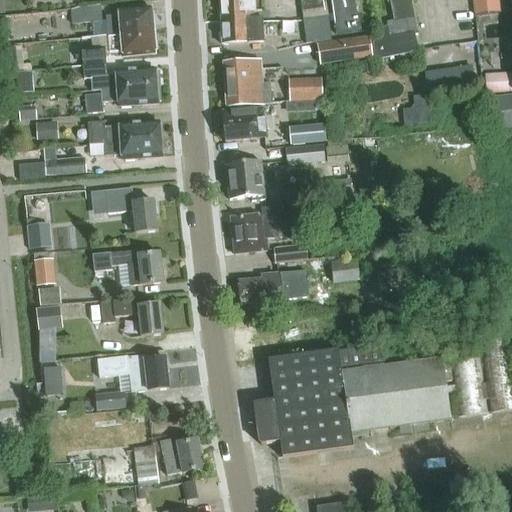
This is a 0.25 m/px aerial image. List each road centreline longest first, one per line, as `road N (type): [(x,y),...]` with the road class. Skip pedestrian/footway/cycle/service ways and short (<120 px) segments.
road 1 (residential): [(244,511),(211,330),(182,0)]
road 2 (residential): [(0,384),(11,347),(0,239)]
